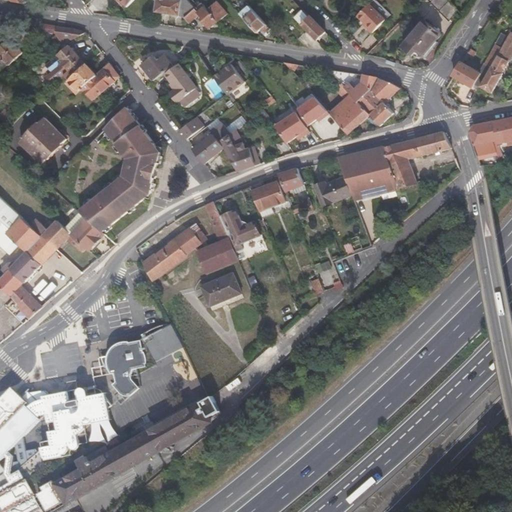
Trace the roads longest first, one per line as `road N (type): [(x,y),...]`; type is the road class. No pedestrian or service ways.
road 1 (residential): [(0,363),(72,314),(126,248),(165,216),(267,171),(451,119)]
road 2 (motorway): [(511,229),(374,368),(204,511)]
road 3 (motorway): [(511,273),(256,511)]
road 4 (tertiary): [(360,65),(89,22)]
road 5 (tertiary): [(511,370),(472,174),(451,119)]
road 6 (motorway): [(324,511),(511,335)]
road 7 (residential): [(206,179),(89,22)]
road 8 (motorway): [(394,511),(511,392)]
